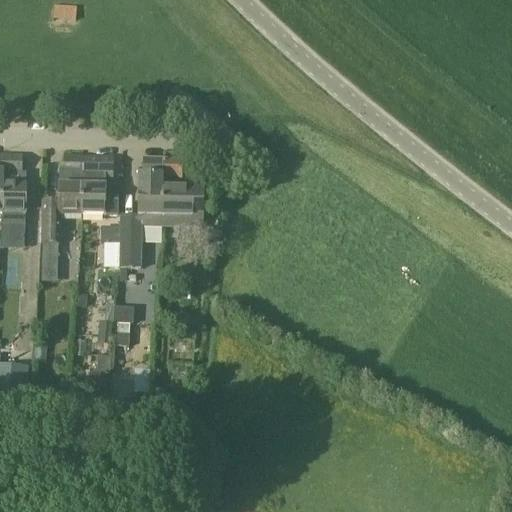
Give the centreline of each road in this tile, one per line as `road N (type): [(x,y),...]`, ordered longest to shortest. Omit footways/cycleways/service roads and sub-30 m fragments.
road 1 (tertiary): [(511,234),(407,156),(233,0)]
road 2 (unclassified): [(238,144),(0,137)]
